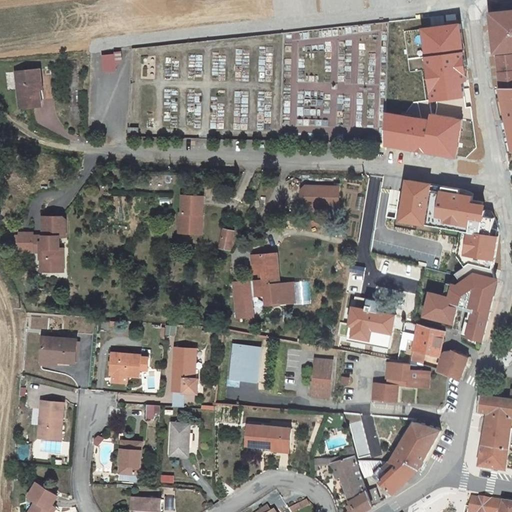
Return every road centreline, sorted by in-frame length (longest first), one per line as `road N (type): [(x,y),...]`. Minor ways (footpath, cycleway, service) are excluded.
road 1 (residential): [(498,188),(360,163),(98,151),(53,129),(46,103)]
road 2 (residential): [(460,421),(496,332),(508,281),(507,222)]
road 3 (residential): [(460,421),(263,402)]
road 4 (residential): [(498,188),(474,0)]
road 5 (residential): [(219,511),(268,480),(291,478),(313,488),(329,511)]
